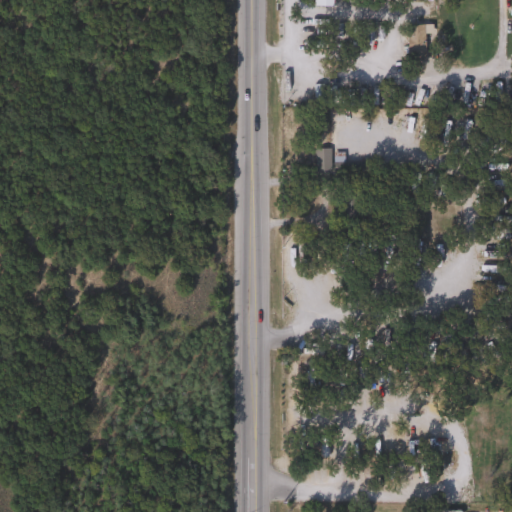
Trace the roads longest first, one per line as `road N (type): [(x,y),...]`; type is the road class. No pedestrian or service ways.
road 1 (secondary): [(255,511),(251,228)]
road 2 (secondary): [(250,183),(247,0)]
